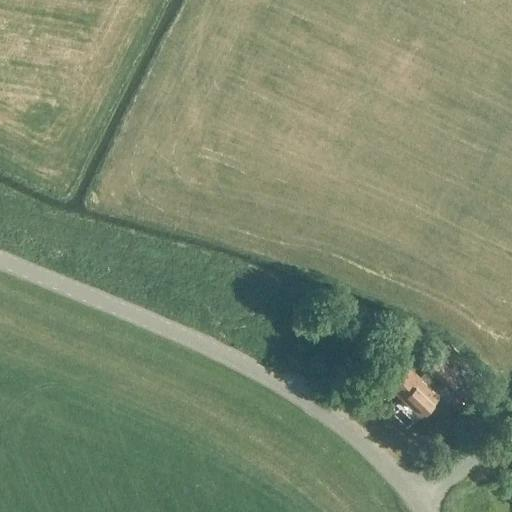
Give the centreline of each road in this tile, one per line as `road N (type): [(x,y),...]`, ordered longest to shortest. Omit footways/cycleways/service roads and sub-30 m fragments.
road 1 (tertiary): [(412,499),(349,432),(276,383),(0,260)]
road 2 (unclassified): [(511,431),(412,499)]
